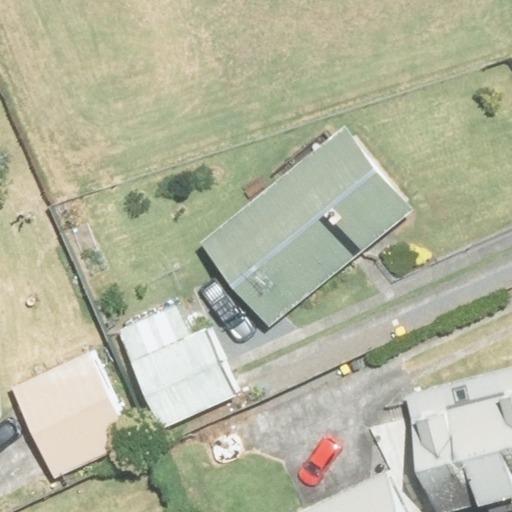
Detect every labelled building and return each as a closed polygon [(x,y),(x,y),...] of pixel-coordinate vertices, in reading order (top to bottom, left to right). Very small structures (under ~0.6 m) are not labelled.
[(384,233),(418,205),(351,123),(204,243),(271,325),(364,250),(371,258),(391,241),(384,233)] [(198,296),(121,327),(162,428),(239,396),(198,296)] [(96,351),(15,384),(56,484),(137,451),(96,351)] [(511,370),(410,396),(439,511),(511,492),(511,370)] [(411,511),(392,471),(304,511),(411,511)]
